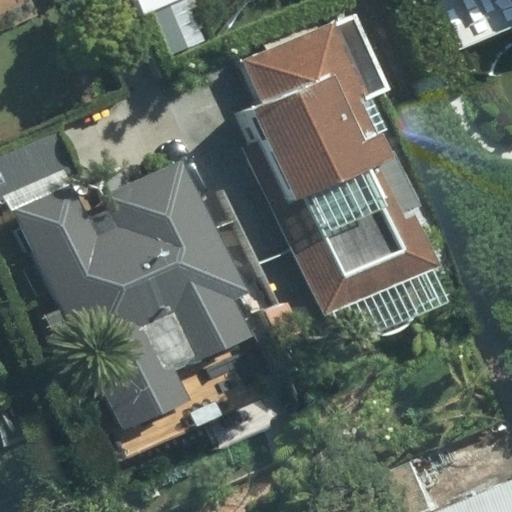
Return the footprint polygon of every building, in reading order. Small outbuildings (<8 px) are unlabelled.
[(28,0),(0,0),(0,35),(37,19),(28,0)] [(126,0),(133,14),(167,0),(126,0)] [(511,0),(468,0),(427,17),(444,56),(511,27),(511,0)] [(345,102),(368,93),(337,21),(231,66),(249,110),(230,118),(241,146),(228,152),(298,318),(408,269),(385,216),(392,213),(345,102)] [(201,305),(214,300),(157,170),(83,204),(89,216),(66,227),(46,186),(66,177),(44,131),(0,150),(0,233),(90,437),(153,410),(138,378),(217,343),(201,305)] [(438,511),(424,474),(404,482),(415,511),(511,511),(511,497),(489,506),(487,502),(458,511),(438,511)]
